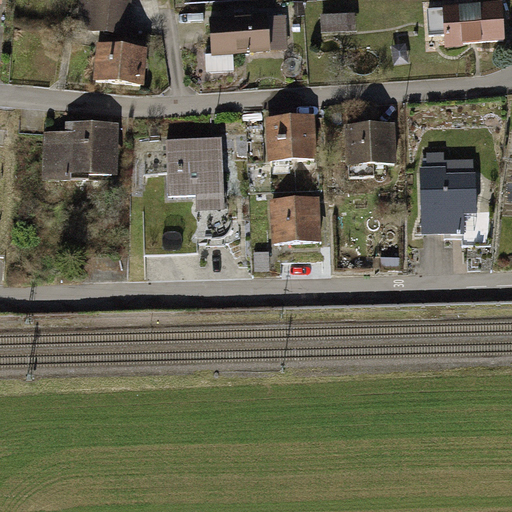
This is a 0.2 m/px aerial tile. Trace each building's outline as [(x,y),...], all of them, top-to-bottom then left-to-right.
[(129,0),(96,0),(92,30),(125,34),(129,0)] [(460,9),(446,10),(446,12),(431,12),(432,36),(447,36),(448,48),(465,47),(465,44),(505,42),(503,7),(467,9),(467,6),(460,6),(460,9)] [(236,20),(212,22),(214,55),(208,57),(209,71),(212,73),(235,72),(235,54),(287,51),(285,17),(245,20),(245,17),(236,18),(236,20)] [(346,17),(324,17),(324,32),(346,32),(346,17)] [(102,47),(98,82),(143,87),(147,52),(137,51),(138,43),(118,41),(117,49),(102,47)] [(283,120),(271,121),(272,163),(316,162),(314,118),(298,118),(298,113),(283,113),(283,120)] [(348,128),(351,181),(376,180),(375,167),(396,166),(393,126),(348,128)] [(50,137),(48,181),(91,182),(91,172),(114,173),(116,132),(73,130),(73,138),(50,137)] [(224,141),(168,143),(170,198),(226,196),(224,141)] [(424,172),(425,235),(465,234),(464,213),(477,213),(476,177),(447,178),(446,171),(445,171),(445,154),(429,154),(429,172),(424,172)] [(318,201),(276,202),(277,245),(320,244),(318,201)] [(226,217),(209,217),(209,246),(227,245),(226,217)] [(121,226),(87,226),(87,255),(120,255),(121,226)]
